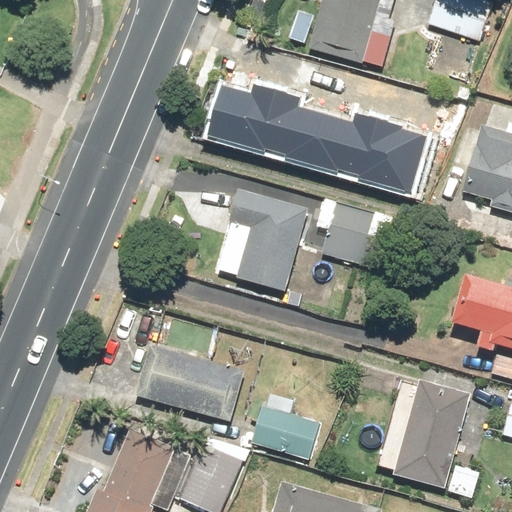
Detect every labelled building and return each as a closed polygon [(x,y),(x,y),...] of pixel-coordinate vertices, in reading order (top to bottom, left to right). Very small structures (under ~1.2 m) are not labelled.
[(395,36),(379,31),(388,0),(327,0),(313,46),(385,68),(395,36)] [(493,0),(442,0),(436,28),(485,39),(493,0)] [(220,84),(204,136),(413,198),(432,136),(357,114),(354,123),(298,106),(301,97),(257,84),(254,94),(220,84)] [(511,139),(483,133),(469,197),(511,207),(511,139)] [(287,291),(314,207),(247,186),(220,269),(287,291)] [(390,214),(340,201),(328,252),(378,265),(390,214)] [(511,285),(470,275),(458,324),(489,331),(486,341),(511,347),(511,285)] [(250,373),(159,347),(145,396),(236,423),(250,373)] [(511,356),(501,354),(496,376),(511,379),(511,356)] [(426,378),(400,473),(454,488),(453,491),(476,497),(482,472),(471,469),(485,417),(471,413),(477,392),(426,378)] [(333,407),(271,392),(257,447),(320,462),(333,407)] [(152,511),(156,504),(174,511),(176,507),(195,462),(176,454),(179,447),(134,428),(108,491),(100,487),(89,511),(79,511),(74,510),(73,511),(152,511)] [(222,511),(246,459),(209,444),(185,499),(215,511),(222,511)] [(388,511),(384,511),(385,506),(284,482),(277,511),(388,511)]
